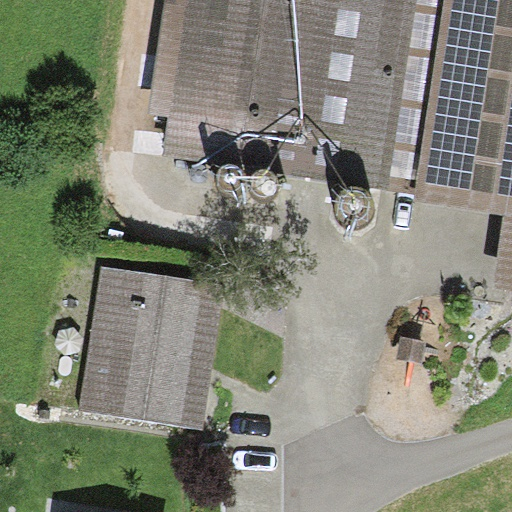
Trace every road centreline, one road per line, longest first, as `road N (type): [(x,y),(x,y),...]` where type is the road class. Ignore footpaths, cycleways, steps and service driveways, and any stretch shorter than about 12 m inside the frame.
road 1 (track): [(369,272),(336,511)]
road 2 (track): [(379,511),(440,464),(511,439)]
